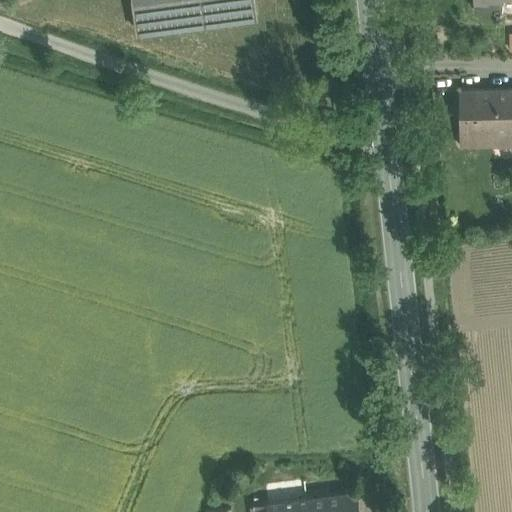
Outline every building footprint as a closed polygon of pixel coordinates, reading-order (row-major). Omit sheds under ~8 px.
[(133,0),(138,29),(257,14),(254,0),(133,0)] [(511,87),(495,88),(496,131),(496,145),(511,144),(511,87)] [(495,88),(459,88),(460,131),(496,131),(495,88)] [(360,511),(357,489),(327,493),(329,511),(360,511)] [(329,511),(327,493),(251,503),(252,511),(329,511)]
